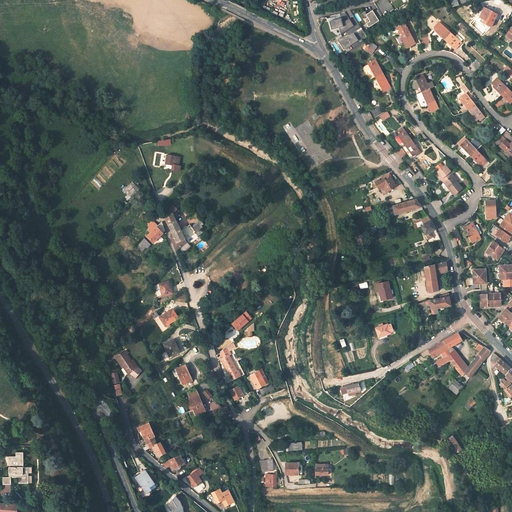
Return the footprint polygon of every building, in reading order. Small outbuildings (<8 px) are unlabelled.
[(388,0),(395,10),(410,0),(388,0)] [(497,14),(484,8),(480,17),(493,23),(497,14)] [(383,18),(378,10),(373,12),(373,11),(367,14),(366,13),(362,15),(365,19),(367,17),(370,22),(367,24),(369,28),(379,22),(379,21),(383,18)] [(355,26),(352,28),(353,31),(360,27),(354,17),(351,18),(355,26)] [(341,18),(329,21),(332,29),(339,27),(341,34),(354,26),(350,18),(345,21),(342,22),(341,18)] [(450,32),(439,22),(434,27),(437,29),(435,31),(444,39),(450,32)] [(415,43),(407,28),(399,32),(407,48),(415,43)] [(352,33),(339,42),(344,50),(351,46),(353,49),(369,40),(362,29),(353,35),(352,33)] [(456,48),(462,42),(461,42),(455,36),(450,32),(444,39),(453,47),(454,46),(456,48)] [(383,73),(375,60),(368,63),(376,77),(383,73)] [(481,64),(477,60),(472,65),(476,69),(481,64)] [(368,63),(362,67),(369,80),(376,77),(368,63)] [(383,90),(390,86),(387,82),(386,79),(383,73),(376,77),(383,90)] [(428,84),(423,74),(418,76),(419,78),(416,79),(419,87),(414,89),(416,94),(430,88),(428,84)] [(494,88),(489,94),(496,101),(501,95),(511,86),(510,85),(507,88),(497,78),(492,83),(494,85),(493,87),(494,88)] [(475,104),(466,93),(469,90),(465,84),(460,87),(465,93),(459,97),(460,99),(465,106),(468,110),(475,104)] [(501,95),(510,103),(511,102),(511,92),(509,89),(511,86),(501,95)] [(430,105),(436,102),(430,88),(416,94),(420,107),(428,106),(427,105),(430,103),(430,105)] [(383,113),(378,104),(368,110),(373,118),(383,113)] [(480,120),(484,117),(475,104),(468,110),(476,121),(479,119),(480,120)] [(389,116),(387,112),(380,117),(383,121),(389,116)] [(434,127),(439,124),(434,115),(430,118),(434,127)] [(412,140),(402,128),(396,132),(405,145),(412,140)] [(472,145),(474,143),(466,135),(459,143),(462,146),(463,144),(462,142),(466,139),(472,145)] [(472,145),(466,139),(462,142),(463,144),(462,146),(461,146),(471,156),(477,150),(472,145)] [(506,149),(511,153),(511,142),(510,144),(505,139),(499,146),(505,150),(506,149)] [(416,156),(421,152),(412,140),(405,145),(413,156),(415,154),(416,156)] [(233,150),(249,161),(253,156),(237,145),(233,150)] [(471,156),(461,146),(455,152),(465,161),(471,156)] [(400,158),(406,154),(401,147),(395,152),(400,158)] [(482,168),(488,161),(477,150),(471,156),(482,168)] [(180,158),(167,155),(166,164),(173,165),(179,166),(180,158)] [(445,165),(437,172),(441,178),(440,179),(443,182),(444,181),(449,187),(448,188),(454,195),(462,188),(456,182),(458,181),(452,175),(453,174),(445,165)] [(424,177),(419,170),(415,175),(419,181),(424,177)] [(491,176),(486,171),(480,177),(485,182),(491,176)] [(396,185),(388,174),(379,179),(386,192),(396,185)] [(482,188),(482,196),(491,196),(491,187),(482,188)] [(130,198),(136,193),(133,190),(128,195),(130,198)] [(416,199),(393,205),(395,214),(421,207),(416,199)] [(496,217),(495,200),(485,201),(487,218),(496,217)] [(173,205),(163,214),(164,215),(168,224),(172,233),(181,230),(174,216),(179,211),(173,205)] [(424,211),(418,215),(419,217),(412,219),(415,228),(421,226),(420,225),(430,219),(424,211)] [(511,214),(509,212),(499,225),(511,234),(511,232),(511,214)] [(421,226),(430,243),(440,239),(430,219),(420,225),(421,226)] [(153,220),(147,225),(153,230),(158,226),(153,220)] [(146,236),(153,243),(164,232),(165,231),(161,222),(158,226),(146,236)] [(475,226),(473,222),(465,227),(472,242),(481,238),(479,234),(475,226)] [(203,228),(199,223),(192,228),(196,233),(202,229),(203,228)] [(495,235),(507,243),(508,241),(510,239),(509,239),(511,236),(499,229),(495,235)] [(191,246),(186,241),(181,230),(172,233),(171,235),(174,244),(176,250),(179,247),(184,252),(191,246)] [(141,242),(146,247),(149,243),(145,238),(141,242)] [(500,256),(504,249),(501,247),(492,241),(485,251),(497,260),(500,256)] [(141,242),(137,246),(140,249),(142,251),(146,247),(141,242)] [(425,269),(428,292),(438,290),(435,274),(435,272),(441,271),(442,273),(447,271),(446,261),(424,266),(425,269)] [(511,270),(511,265),(509,265),(499,265),(500,280),(503,280),(503,286),(511,286),(511,270)] [(485,283),(484,268),(470,269),(471,284),(477,284),(485,283)] [(172,293),(168,280),(158,284),(152,286),(157,298),(162,296),(172,293)] [(373,282),(375,292),(379,291),(378,283),(382,283),(381,280),(373,282)] [(392,298),(388,281),(382,283),(378,283),(379,291),(381,300),(392,298)] [(430,300),(431,309),(450,305),(449,300),(448,293),(440,296),(440,298),(430,300)] [(499,306),(499,293),(495,293),(477,293),(478,307),(499,306)] [(429,307),(427,301),(417,305),(418,311),(429,307)] [(178,318),(172,308),(159,317),(165,326),(178,318)] [(497,317),(503,322),(504,321),(511,328),(511,311),(511,312),(509,310),(506,308),(497,317)] [(247,319),(243,315),(232,324),(235,328),(243,322),(247,319)] [(235,328),(237,330),(245,324),(243,322),(235,328)] [(387,324),(376,328),(379,337),(390,333),(390,332),(393,331),(390,323),(387,324)] [(246,337),(253,336),(253,331),(255,331),(255,327),(245,328),(246,337)] [(451,346),(462,340),(458,332),(443,340),(447,348),(451,346)] [(177,348),(173,339),(163,344),(169,357),(179,353),(177,349),(177,348)] [(444,357),(436,362),(439,367),(447,362),(450,360),(453,358),(447,348),(443,340),(436,345),(432,347),(421,353),(424,356),(429,353),(432,357),(441,352),(444,357)] [(479,343),(474,349),(479,353),(484,346),(479,343)] [(228,375),(231,373),(234,379),(241,376),(238,370),(237,370),(229,355),(231,354),(227,348),(226,346),(219,352),(222,358),(221,359),(228,375)] [(450,360),(462,375),(464,372),(467,368),(451,346),(447,348),(453,358),(450,360)] [(467,368),(464,372),(470,377),(489,353),(490,350),(487,348),(484,346),(479,353),(467,368)] [(123,367),(128,374),(129,373),(135,378),(141,371),(138,367),(136,369),(130,361),(131,360),(126,354),(128,353),(126,350),(121,353),(121,352),(114,356),(119,364),(120,363),(123,367)] [(502,381),(499,384),(504,390),(505,389),(507,387),(511,382),(511,369),(511,368),(502,360),(493,353),(491,361),(492,362),(507,376),(506,377),(508,380),(506,381),(503,383),(502,381)] [(175,369),(182,384),(188,382),(187,380),(191,378),(185,364),(175,369)] [(266,384),(267,385),(269,384),(261,368),(258,369),(259,371),(266,384)] [(266,384),(259,371),(246,377),(253,390),(266,384)] [(119,383),(116,372),(111,373),(113,384),(119,383)] [(450,388),(455,383),(450,379),(446,385),(450,388)] [(450,388),(456,394),(463,386),(456,381),(455,383),(450,388)] [(361,389),(359,383),(351,385),(341,387),(342,391),(348,390),(348,393),(352,392),(355,391),(356,392),(359,391),(360,390),(360,389),(361,389)] [(247,394),(242,384),(230,390),(234,400),(247,394)] [(204,393),(209,400),(214,396),(208,389),(204,393)] [(205,411),(196,390),(188,393),(190,398),(188,399),(195,415),(205,411)] [(162,437),(158,428),(156,429),(153,423),(151,422),(149,423),(154,436),(155,440),(162,437)] [(155,440),(154,436),(149,423),(148,423),(137,427),(139,433),(141,432),(145,440),(146,440),(147,444),(148,444),(155,440)] [(466,446),(457,432),(453,434),(462,449),(466,446)] [(462,449),(453,434),(446,439),(455,453),(458,451),(462,449)] [(160,442),(157,443),(155,440),(148,444),(150,448),(152,447),(154,451),(156,450),(159,456),(166,453),(160,442)] [(23,467),(23,452),(16,452),(16,456),(9,456),(9,477),(3,477),(3,485),(11,484),(11,478),(19,477),(19,484),(28,483),(28,473),(32,473),(32,467),(23,467)] [(173,469),(184,463),(182,459),(181,456),(180,454),(178,455),(169,460),(173,469)] [(298,474),(298,463),(286,463),(286,468),(286,474),(298,474)] [(316,475),(328,475),(328,464),(318,464),(318,468),(315,468),(316,475)] [(197,485),(202,481),(201,480),(197,475),(202,472),(199,468),(189,473),(191,474),(185,478),(192,487),(196,484),(197,485)] [(146,470),(136,477),(146,493),(158,485),(153,478),(151,479),(147,473),(146,470)] [(463,480),(472,480),(470,471),(461,471),(463,480)] [(276,487),(276,474),(266,474),(266,487),(276,487)] [(222,500),(223,500),(224,501),(224,504),(225,506),(229,504),(228,503),(233,501),(228,490),(224,492),(224,493),(222,494),(222,492),(220,488),(211,493),(216,503),(222,500)] [(174,501),(172,499),(167,505),(171,511),(173,511),(183,511),(183,507),(180,500),(176,497),(174,501)] [(16,511),(17,504),(0,503),(0,511),(16,511)]
